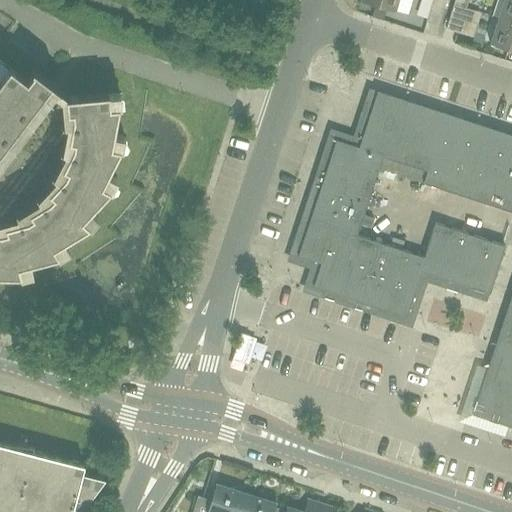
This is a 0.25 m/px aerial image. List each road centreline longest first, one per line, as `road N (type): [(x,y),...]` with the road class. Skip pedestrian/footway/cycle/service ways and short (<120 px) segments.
road 1 (residential): [(183,404),(310,18)]
road 2 (residential): [(511,87),(310,18)]
road 3 (tertiary): [(486,511),(299,447)]
road 4 (tertiary): [(0,364),(129,414),(179,423)]
road 5 (tertiary): [(183,404),(0,357)]
road 6 (tertiary): [(299,447),(264,426),(183,404)]
road 7 (tertiary): [(179,423),(299,447)]
